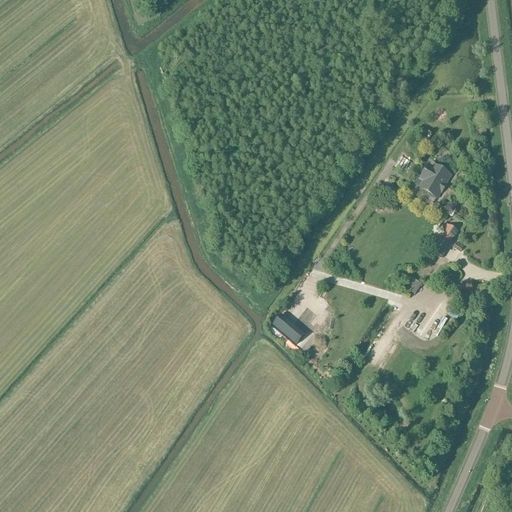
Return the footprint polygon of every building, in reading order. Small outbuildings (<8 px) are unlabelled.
[(419,189),(435,199),(440,191),(441,192),(444,187),(443,186),(450,176),(439,169),(440,168),(432,163),(430,167),(428,166),(420,179),(424,182),(419,189)] [(388,186),(385,194),(397,198),(399,189),(388,186)] [(374,194),(371,199),(377,204),(381,199),(374,194)] [(441,259),(458,233),(446,225),(430,252),(441,259)] [(398,332),(429,349),(448,314),(435,307),(423,330),(405,320),(398,332)] [(281,314),(273,324),(296,344),(304,334),(281,314)] [(382,371),(385,367),(380,363),(377,367),(382,371)]
